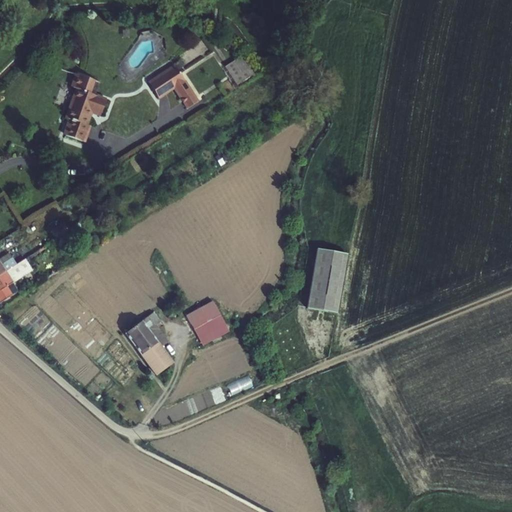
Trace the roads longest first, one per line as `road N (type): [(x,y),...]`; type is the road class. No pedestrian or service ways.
road 1 (track): [(144,435),(511,288)]
road 2 (residential): [(0,169),(27,159),(86,169),(182,109)]
road 3 (residential): [(144,435),(118,430),(0,325)]
road 4 (track): [(253,511),(133,445),(144,435)]
